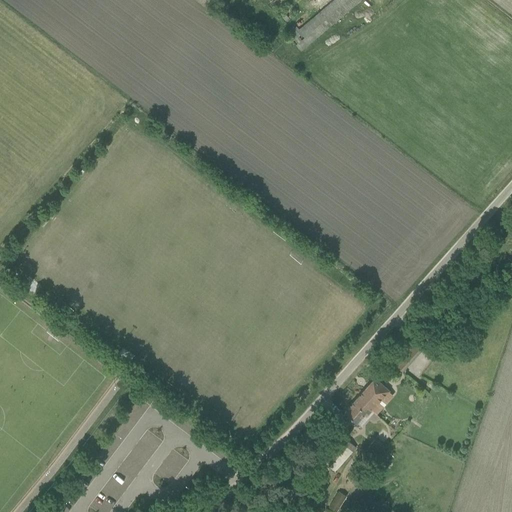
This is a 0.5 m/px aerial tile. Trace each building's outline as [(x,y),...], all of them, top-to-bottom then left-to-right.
[(295,27),(288,33),(290,36),(289,37),(301,50),(360,0),(333,0),(321,10),(317,14),(298,30),(295,27)] [(511,0),(494,0),(511,12),(511,0)] [(401,370),(423,345),(412,335),(390,360),(401,370)] [(373,412),(390,393),(388,391),(389,390),(374,377),(356,397),(373,412)] [(369,417),(373,412),(356,397),(344,411),(356,423),(356,422),(360,426),(369,417)] [(335,471),(356,447),(344,436),(322,460),(330,467),(335,471)] [(369,444),(378,452),(384,446),(375,438),(369,444)] [(339,492),(334,499),(329,507),(336,511),(341,503),(346,496),(339,492)]
